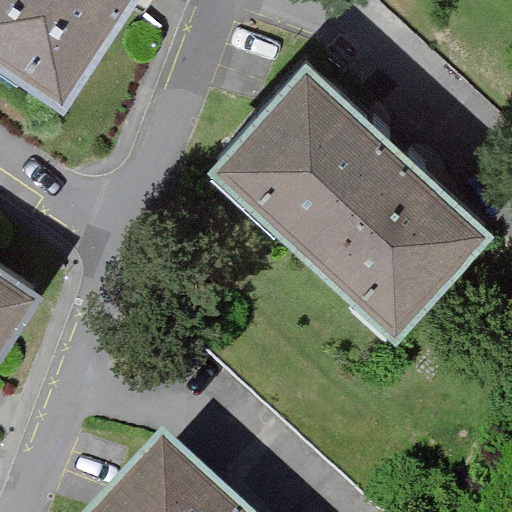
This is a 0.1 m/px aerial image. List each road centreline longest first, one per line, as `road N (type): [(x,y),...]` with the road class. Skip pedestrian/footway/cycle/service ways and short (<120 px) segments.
road 1 (residential): [(131,230),(25,511)]
road 2 (residential): [(131,230),(211,0)]
road 3 (residential): [(0,152),(131,230)]
